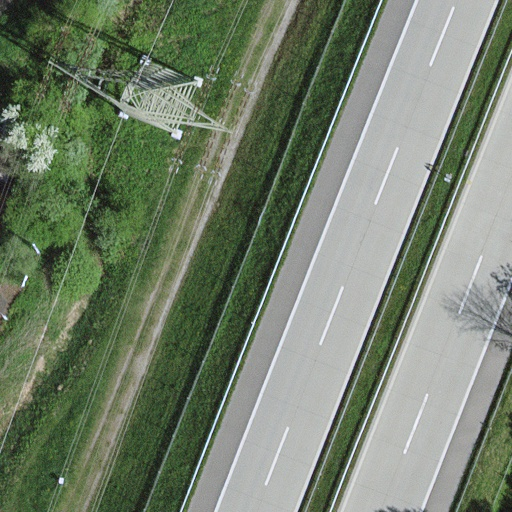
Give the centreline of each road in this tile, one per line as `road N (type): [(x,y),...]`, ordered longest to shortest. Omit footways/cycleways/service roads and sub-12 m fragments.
road 1 (motorway): [(457,0),(256,511)]
road 2 (motorway): [(384,511),(511,188)]
